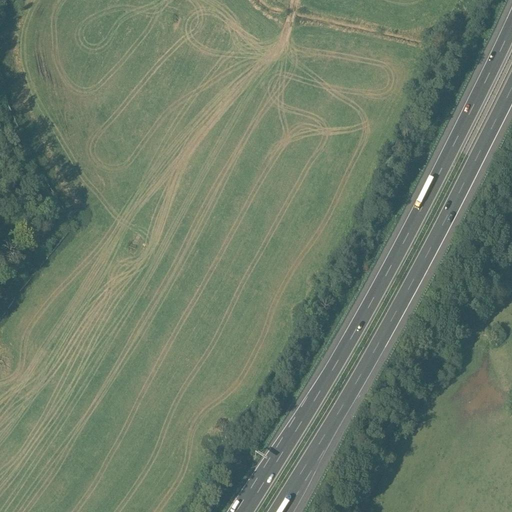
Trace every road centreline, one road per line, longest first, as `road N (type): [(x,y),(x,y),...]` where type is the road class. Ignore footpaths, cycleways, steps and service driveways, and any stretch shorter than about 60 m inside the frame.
road 1 (motorway): [(511,22),(451,153),(246,511)]
road 2 (motorway): [(274,511),(331,427),(511,85)]
